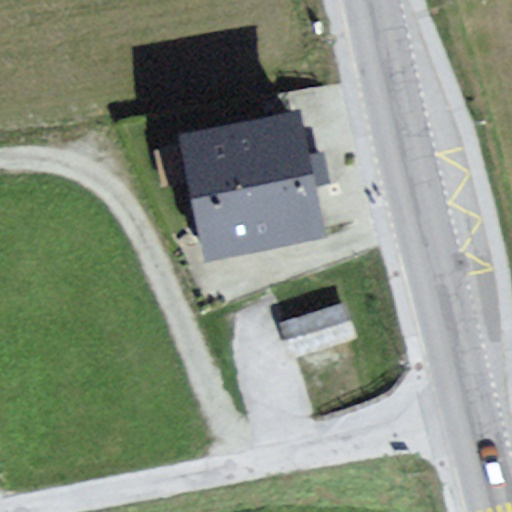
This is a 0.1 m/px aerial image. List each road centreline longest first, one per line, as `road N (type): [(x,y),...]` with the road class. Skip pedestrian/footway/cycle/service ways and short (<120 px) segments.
road 1 (residential): [(0,510),(468,415)]
road 2 (secondary): [(367,0),(468,415)]
road 3 (track): [(0,157),(71,166),(131,213),(238,462)]
